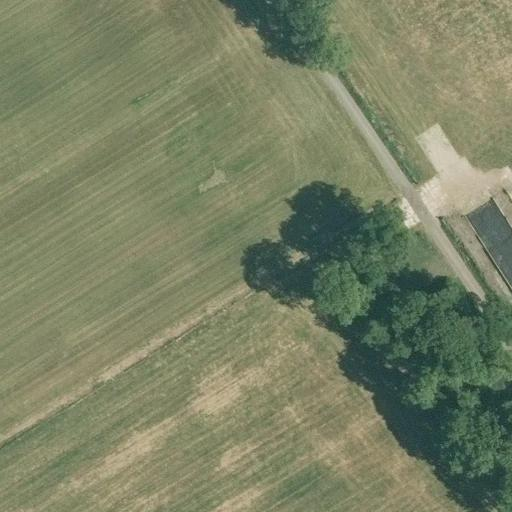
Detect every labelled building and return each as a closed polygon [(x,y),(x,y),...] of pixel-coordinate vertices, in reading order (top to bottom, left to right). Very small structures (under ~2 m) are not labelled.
[(451,137),(427,152),(446,181),(470,165),(451,137)] [(511,165),(502,175),(511,185),(511,165)] [(425,195),(440,228),(462,217),(447,185),(425,195)] [(419,239),(431,230),(412,207),(400,216),(419,239)] [(511,220),(511,219),(480,230),(489,254),(511,245),(511,220)]
